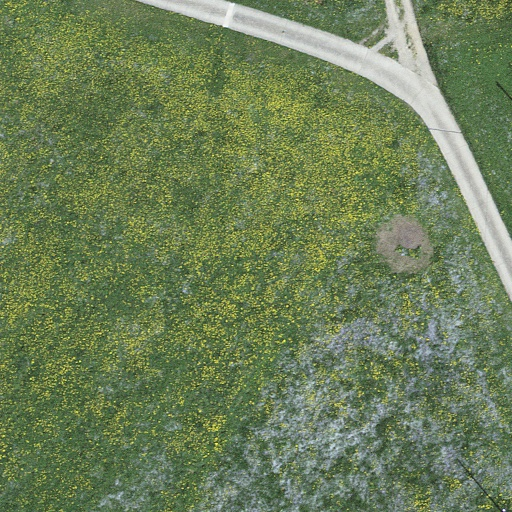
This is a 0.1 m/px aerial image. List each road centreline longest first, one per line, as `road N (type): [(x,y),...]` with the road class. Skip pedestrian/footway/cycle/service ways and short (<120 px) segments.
road 1 (track): [(511,273),(429,111),(395,0)]
road 2 (track): [(175,0),(329,53),(429,111)]
